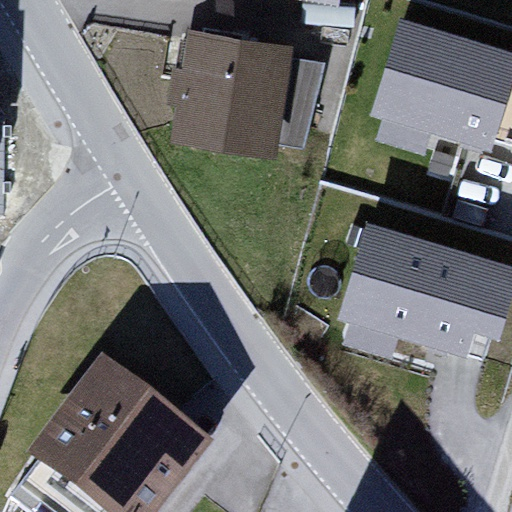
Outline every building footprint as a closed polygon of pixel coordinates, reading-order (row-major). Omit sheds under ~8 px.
[(511,66),(511,43),(405,13),(379,105),(492,137),(511,66)] [(273,39),(181,33),(173,131),(266,138),(273,39)] [(51,153),(0,110),(0,260),(23,232),(1,214),(51,153)] [(511,266),(511,257),(368,216),(340,312),(486,355),(511,266)] [(150,511),(204,442),(108,369),(38,460),(105,511),(150,511)]
